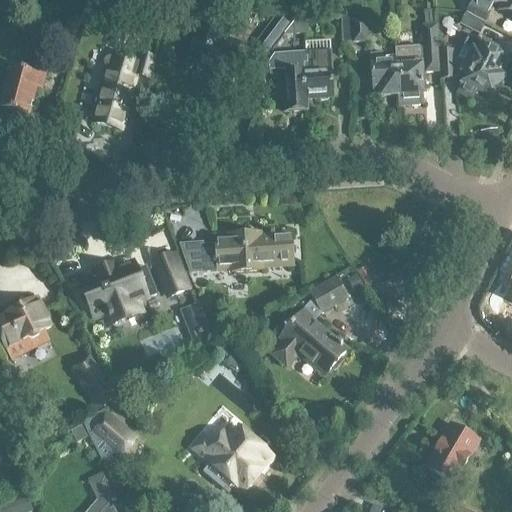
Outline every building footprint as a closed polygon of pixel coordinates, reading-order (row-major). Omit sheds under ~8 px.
[(339,0),(340,18),(353,16),(351,0),(339,0)] [(511,0),(492,0),(492,5),(502,5),(501,11),(511,11),(511,0)] [(471,2),(465,13),(485,23),(491,12),(471,2)] [(166,18),(152,7),(143,15),(156,28),(166,18)] [(465,13),(459,24),(480,34),(485,23),(465,13)] [(188,62),(230,75),(240,45),(225,40),(228,28),(199,18),(191,43),(194,44),(188,62)] [(288,26),(277,18),(253,51),(264,59),(288,26)] [(341,19),(343,44),(368,43),(366,21),(352,23),(352,18),(341,19)] [(284,37),(306,35),(305,19),(297,19),(284,35),(284,37)] [(81,23),(68,20),(61,45),(74,48),(81,23)] [(395,50),(396,61),(399,98),(399,107),(424,106),(422,72),(425,72),(425,75),(440,74),(437,26),(423,27),(424,49),(420,49),(420,48),(395,50)] [(458,59),(504,82),(511,64),(511,60),(481,44),(469,38),(464,48),(458,59)] [(306,53),(305,53),(308,102),(319,101),(320,103),(328,102),(329,101),(334,100),(332,71),(333,71),(331,52),(330,42),(305,44),(306,53)] [(453,52),(440,53),(442,81),(455,80),(455,78),(466,77),(461,86),(462,87),(458,94),(473,102),(475,99),(489,107),(492,101),(494,102),(504,82),(458,59),(458,60),(454,58),(453,52)] [(309,112),(308,102),(305,53),(274,55),(269,63),(269,73),(270,77),(277,76),(278,89),(282,89),(284,114),(309,112)] [(155,59),(141,55),(136,77),(149,80),(155,59)] [(382,99),(399,98),(396,61),(383,62),(382,55),(371,56),(374,98),(382,97),(382,99)] [(136,79),(129,77),(134,62),(112,56),(112,58),(109,58),(106,59),(104,62),(104,66),(106,70),(108,71),(108,72),(110,73),(96,124),(122,131),(136,79)] [(0,112),(0,118),(26,126),(33,98),(37,99),(43,73),(12,65),(10,73),(0,69),(0,97),(4,98),(0,112)] [(500,142),(497,131),(480,133),(482,144),(500,142)] [(217,240),(218,256),(219,272),(220,274),(233,273),(233,275),(263,273),(262,272),(294,270),(293,257),(291,235),(258,238),(258,234),(230,236),(230,239),(217,240)] [(179,246),(190,276),(205,275),(203,244),(179,246)] [(189,290),(176,257),(155,265),(168,298),(189,290)] [(94,320),(102,317),(111,314),(115,325),(129,320),(142,314),(138,304),(157,296),(146,268),(136,273),(134,267),(117,273),(114,268),(96,275),(98,280),(81,287),(94,320)] [(354,295),(355,294),(363,290),(364,289),(357,276),(347,281),(354,295)] [(313,301),(321,315),(321,316),(348,301),(336,280),(309,295),(313,301)] [(0,318),(0,341),(11,364),(50,343),(45,333),(53,329),(37,300),(25,305),(21,304),(15,307),(13,312),(0,318)] [(321,315),(313,301),(303,311),(305,312),(283,338),(287,341),(274,356),(287,367),(299,352),(326,376),(346,352),(314,324),(316,321),(321,315)] [(236,333),(230,322),(213,332),(219,342),(236,333)] [(222,355),(228,361),(224,365),(237,376),(246,365),(227,349),(222,355)] [(80,385),(99,414),(118,401),(100,372),(80,384),(80,385)] [(20,403),(16,394),(5,399),(9,408),(20,403)] [(82,425),(104,467),(115,454),(121,459),(137,441),(103,413),(82,425)] [(433,453),(423,469),(454,488),(464,472),(463,471),(470,459),(471,459),(481,443),(450,424),(440,441),(441,441),(434,454),(433,453)] [(81,428),(71,434),(77,445),(88,440),(81,428)] [(191,449),(210,465),(203,474),(228,496),(236,487),(246,495),(276,459),(239,428),(233,436),(226,431),(215,445),(203,435),(191,449)] [(126,511),(106,473),(88,482),(98,502),(88,511),(126,511)] [(26,496),(15,501),(19,511),(32,511),(33,511),(26,496)]
